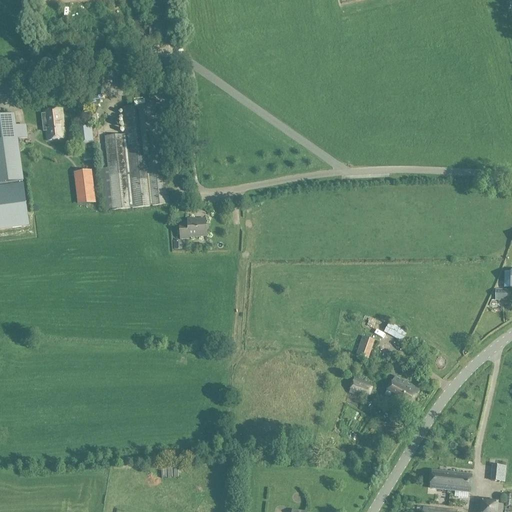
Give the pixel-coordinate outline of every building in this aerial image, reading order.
[(125,135),(105,137),(112,211),(130,209),(135,208),(135,209),(150,207),(152,206),(152,207),(170,205),(160,105),(122,108),(125,135)] [(89,110),(88,121),(98,125),(104,116),(99,107),(89,110)] [(62,110),(43,112),(47,142),(66,139),(62,110)] [(15,128),(14,116),(0,118),(0,184),(23,181),(17,140),(27,138),(25,127),(15,128)] [(92,126),(74,128),(77,147),(94,144),(92,126)] [(188,225),(180,226),(181,240),(189,239),(189,238),(207,237),(206,221),(195,221),(195,219),(187,220),(188,225)] [(511,290),(495,290),(496,301),(511,301),(511,290)] [(387,320),(382,330),(391,335),(397,325),(387,320)] [(396,326),(392,336),(401,339),(405,329),(396,326)] [(363,337),(356,356),(368,361),(375,342),(363,337)] [(378,367),(376,373),(382,375),(384,369),(378,367)] [(354,378),(349,394),(368,400),(373,385),(354,378)] [(396,378),(384,398),(408,412),(420,391),(396,378)] [(394,415),(390,422),(400,428),(404,421),(394,415)] [(494,466),(492,482),(505,483),(506,467),(495,466),(494,466)] [(432,472),(431,489),(450,491),(452,474),(432,472)] [(452,474),(450,491),(469,493),(471,476),(452,474)] [(502,511),(503,505),(476,502),(474,511),(502,511)]
